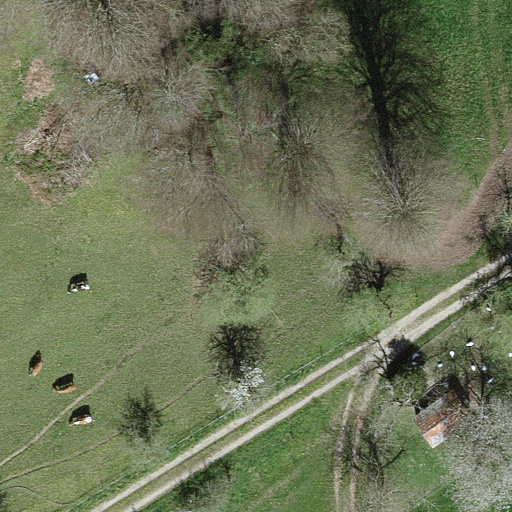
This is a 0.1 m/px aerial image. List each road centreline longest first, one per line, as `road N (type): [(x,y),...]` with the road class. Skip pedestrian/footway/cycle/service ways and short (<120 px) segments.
road 1 (track): [(131,511),(393,349)]
road 2 (track): [(393,349),(348,441),(344,511)]
road 3 (track): [(393,349),(511,275)]
